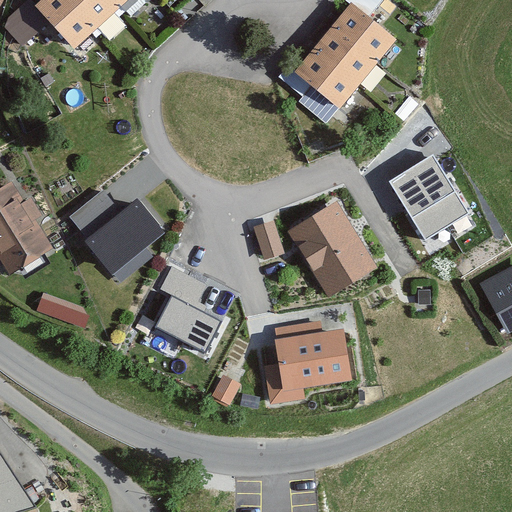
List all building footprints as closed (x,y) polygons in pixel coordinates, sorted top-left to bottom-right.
[(116,0),(33,0),(26,6),(63,48),(116,0)] [(350,0),(375,17),(386,0),(350,0)] [(386,40),(342,4),(284,74),(327,110),(386,40)] [(466,213),(432,158),(392,182),(426,237),(466,213)] [(0,184),(0,273),(44,250),(27,220),(34,215),(25,199),(17,203),(5,182),(0,184)] [(152,236),(126,201),(111,212),(97,193),(63,219),(79,238),(73,243),(98,275),(103,272),(113,287),(147,261),(137,248),(152,236)] [(374,271),(336,210),(292,238),(330,298),(374,271)] [(265,263),(286,256),(276,221),(254,228),(265,263)] [(511,332),(511,273),(485,288),(509,333),(511,332)] [(39,317),(88,329),(93,309),(43,297),(39,317)] [(220,321),(172,297),(157,327),(205,351),(220,321)] [(350,385),(342,337),(278,347),(286,395),(350,385)] [(215,401),(232,409),(242,388),(226,380),(215,401)] [(0,446),(0,508),(35,498),(0,446)]
